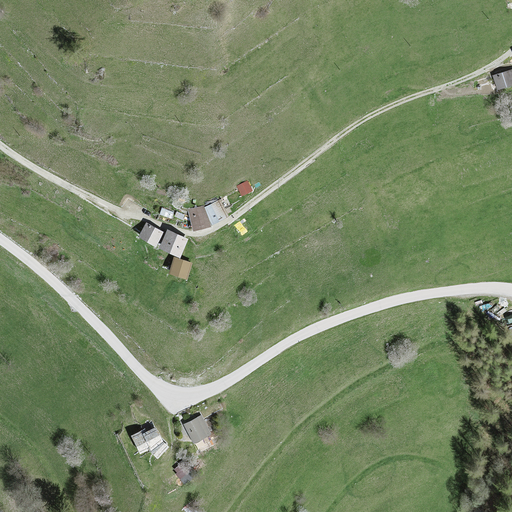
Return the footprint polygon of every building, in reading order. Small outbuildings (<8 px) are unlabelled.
[(511,70),(495,76),(498,86),(511,81),(511,70)] [(250,181),(241,186),(247,195),(256,190),(250,181)] [(223,198),(210,203),(217,218),(229,212),(223,198)] [(207,206),(192,211),(197,227),(213,222),(207,206)] [(143,227),(139,237),(158,244),(162,234),(143,227)] [(191,241),(169,233),(165,246),(186,254),(191,241)] [(195,261),(177,257),(174,273),(192,277),(195,261)] [(205,416),(187,427),(200,447),(217,436),(205,416)] [(161,427),(134,439),(143,459),(169,447),(161,427)] [(195,466),(186,476),(195,484),(204,474),(195,466)]
